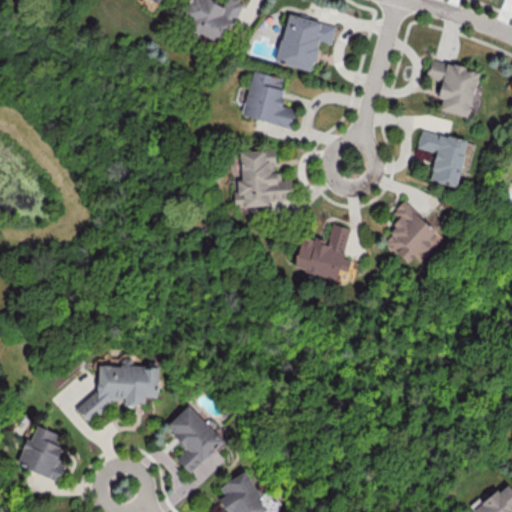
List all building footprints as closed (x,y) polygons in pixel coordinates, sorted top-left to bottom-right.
[(242,1),(238,0),(224,0),(222,4),(214,0),(187,0),(180,17),(191,22),(188,28),(223,43),(242,1)] [(335,25),(287,12),(275,60),(311,70),(319,41),(330,44),(335,25)] [(438,109),(468,116),(478,69),(430,59),(426,77),(441,80),(437,97),(441,98),(438,109)] [(241,115),(290,127),(294,108),(280,104),(284,89),(280,88),(282,77),(252,70),(241,115)] [(455,185),(467,140),(420,128),(416,147),(435,152),(428,179),(455,185)] [(233,206),(268,205),(268,199),(292,198),(291,179),(280,179),(280,171),(275,172),(273,149),(239,151),(239,160),(231,160),(233,206)] [(407,263),(428,242),(426,240),(436,230),(404,199),(392,210),(401,219),(382,238),(407,263)] [(349,226),(330,223),(326,241),(301,235),(293,268),(336,278),(338,268),(347,270),(349,259),(342,257),(349,226)] [(158,366),(98,363),(96,395),(80,394),(79,414),(108,415),(109,399),(123,399),(123,403),(144,404),(145,396),(157,396),(158,366)] [(176,458),(189,472),(222,440),(187,404),(165,426),(186,447),(176,458)] [(63,435),(36,424),(30,439),(26,438),(16,464),(58,480),(63,464),(54,461),(63,435)] [(264,511),(267,510),(245,470),(218,485),(223,494),(218,497),(226,511),(264,511)] [(511,511),(511,488),(507,482),(473,509),(475,511),(511,511)]
